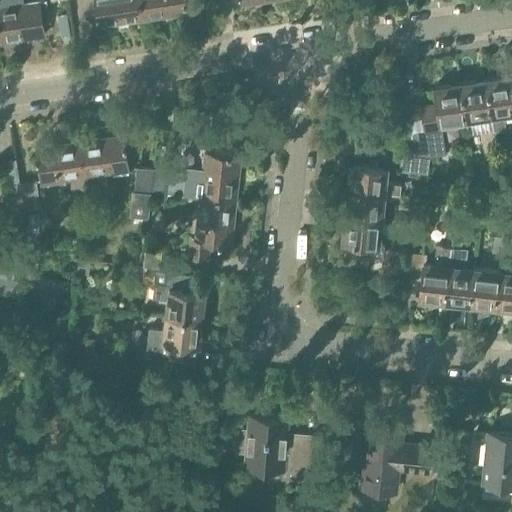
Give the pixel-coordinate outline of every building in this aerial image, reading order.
[(34,0),(0,5),(0,22),(3,40),(45,34),(44,25),(46,25),(45,21),(51,21),(47,0),(34,0)] [(96,0),(100,25),(144,18),(141,0),(96,0)] [(141,0),(144,18),(187,12),(185,0),(141,0)] [(493,114),(511,111),(511,74),(488,78),(493,114)] [(468,118),(493,114),(488,78),(462,82),(468,118)] [(432,157),(448,154),(444,128),(468,124),(467,118),(468,118),(462,82),(436,86),(439,103),(422,105),(427,129),(432,157)] [(430,157),(432,157),(427,129),(416,131),(415,142),(414,155),(430,157)] [(81,141),(87,175),(130,168),(124,134),(81,141)] [(88,185),(87,175),(81,141),(37,148),(42,182),(70,178),(72,187),(88,185)] [(202,196),(236,200),(242,156),(207,151),(202,196)] [(427,173),(430,157),(414,155),(410,154),(402,153),(400,171),(427,173)] [(402,194),(403,183),(388,182),(389,167),(353,163),(350,188),(386,192),(386,193),(402,194)] [(133,190),(130,215),(149,217),(151,196),(153,167),(137,165),(134,190),(133,190)] [(153,167),(151,196),(167,197),(170,169),(153,167)] [(36,180),(20,182),(24,210),(40,208),(36,180)] [(494,195),(491,181),(478,184),(480,197),(494,195)] [(20,182),(4,185),(8,213),(24,210),(20,182)] [(384,218),(386,193),(386,192),(350,188),(347,214),(384,218)] [(232,243),(236,200),(202,196),(197,238),(191,238),(190,253),(209,255),(211,241),(232,243)] [(430,223),(431,214),(415,212),(414,221),(430,223)] [(347,214),(344,240),(358,242),(357,254),(384,257),(385,248),(386,244),(381,243),(384,218),(347,214)] [(429,232),(430,223),(414,221),(413,230),(429,232)] [(473,303),(477,267),(467,266),(469,247),(462,247),(463,232),(453,231),(452,246),(450,264),(452,264),(448,300),(473,303)] [(505,252),(506,236),(495,234),(493,251),(505,252)] [(450,264),(452,246),(437,244),(434,262),(426,261),(427,253),(409,251),(408,264),(407,277),(424,279),(422,297),(448,300),(452,264),(450,264)] [(174,268),(176,251),(148,248),(146,265),(174,268)] [(408,264),(409,251),(385,248),(384,261),(408,264)] [(0,270),(20,272),(22,256),(0,253),(0,270)] [(77,274),(90,275),(91,262),(79,260),(79,261),(77,274)] [(407,277),(408,264),(384,261),(382,274),(407,277)] [(499,305),(503,269),(477,267),(473,303),(499,305)] [(167,313),(202,317),(205,291),(180,288),(182,272),(156,269),(153,296),(168,298),(167,313)] [(511,270),(503,269),(499,305),(511,306),(511,270)] [(0,286),(18,289),(20,272),(0,270),(0,286)] [(199,343),(202,317),(167,313),(165,328),(149,326),(146,354),(172,357),(174,340),(199,343)] [(94,351),(96,338),(86,337),(85,350),(94,351)] [(278,415),(275,412),(265,411),(261,414),(250,413),(249,428),(241,427),(237,431),(236,444),(240,449),(247,449),(246,463),(284,466),(283,474),(318,477),(322,434),(298,432),(298,433),(293,438),(288,432),(289,416),(278,415)] [(410,444),(402,443),(403,425),(371,422),(369,439),(365,441),(364,452),(367,454),(366,469),(362,470),(361,485),(397,489),(399,466),(433,469),(435,444),(410,441),(410,444)] [(511,431),(489,429),(484,479),(511,481),(511,431)] [(137,511),(138,502),(110,500),(109,511),(137,511)]
